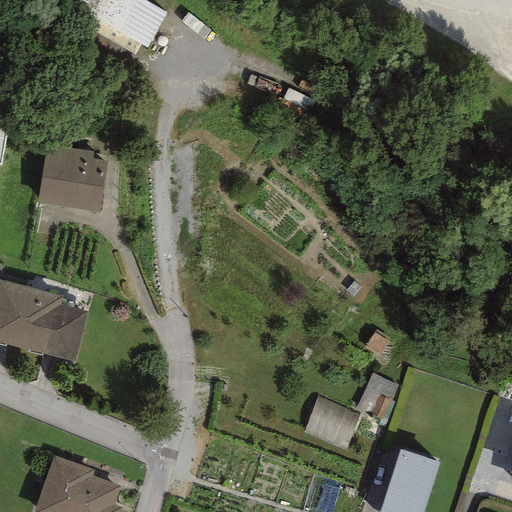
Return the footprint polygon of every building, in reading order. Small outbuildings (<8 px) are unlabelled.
[(143,0),(63,0),(63,1),(90,16),(139,44),(147,48),(166,13),(143,0)] [(139,44),(90,16),(84,26),(133,54),(139,44)] [(0,161),(14,77),(0,74),(0,161)] [(93,151),(45,144),(36,203),(99,212),(106,161),(91,159),(93,151)] [(62,296),(0,280),(0,343),(75,362),(88,312),(60,305),(62,296)] [(302,423),(345,441),(359,408),(316,390),(302,423)] [(422,511),(439,462),(399,449),(378,511),(422,511)] [(93,470),(52,456),(32,511),(118,511),(120,508),(113,505),(119,486),(91,476),(93,470)]
